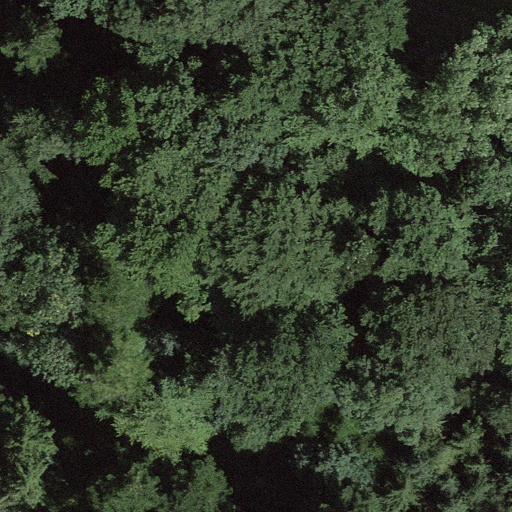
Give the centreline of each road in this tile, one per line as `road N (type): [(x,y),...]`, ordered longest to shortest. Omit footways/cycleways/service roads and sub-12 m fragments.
road 1 (track): [(511,416),(453,420),(353,375),(254,307),(177,291),(0,295)]
road 2 (track): [(390,0),(511,69)]
